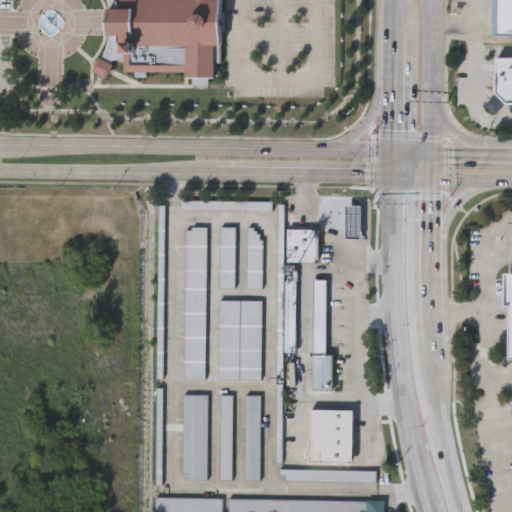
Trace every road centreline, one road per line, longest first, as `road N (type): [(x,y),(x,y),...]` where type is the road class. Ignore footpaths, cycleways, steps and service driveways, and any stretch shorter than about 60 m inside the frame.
road 1 (secondary): [(330,149),(0,145)]
road 2 (primary): [(387,177),(383,284),(415,492)]
road 3 (secondary): [(0,171),(218,173)]
road 4 (secondary): [(218,173),(387,177)]
road 5 (primary): [(432,368),(431,238)]
